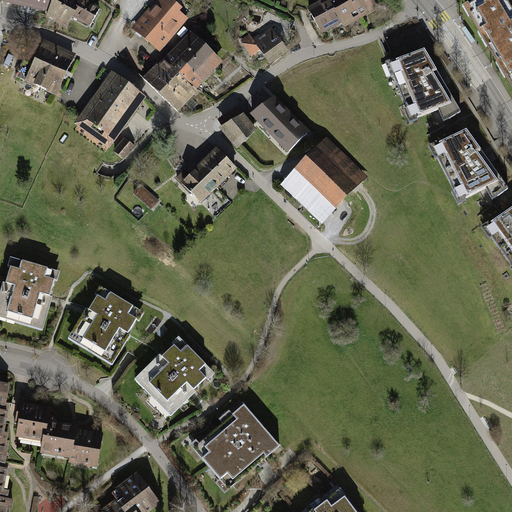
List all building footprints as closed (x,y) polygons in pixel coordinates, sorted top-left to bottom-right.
[(4,0),(49,11),(52,0),(4,0)] [(47,17),(56,22),(68,0),(52,0),(49,11),(47,17)] [(80,0),(68,0),(56,22),(67,27),(73,17),(90,26),(99,10),(80,0)] [(161,0),(136,30),(160,50),(185,19),(162,0),(161,0)] [(330,0),(325,0),(308,10),(321,32),(341,20),(330,0)] [(330,0),(341,20),(343,24),(358,16),(350,0),(330,0)] [(372,0),(350,0),(358,16),(376,6),(372,0)] [(484,39),(511,22),(511,13),(504,0),(476,0),(468,5),(472,13),(469,14),(484,39)] [(503,69),(511,63),(511,22),(484,39),(503,69)] [(260,49),(270,63),(287,51),(271,29),(254,41),(249,34),(242,40),(253,54),(260,49)] [(166,61),(194,87),(218,62),(202,47),(204,45),(198,39),(196,41),(189,35),(166,61)] [(16,77),(57,96),(74,60),(43,45),(34,65),(23,60),(16,77)] [(460,112),(424,50),(392,62),(397,73),(394,75),(406,109),(410,107),(415,118),(443,107),(449,118),(460,112)] [(187,94),(194,87),(166,61),(159,68),(157,66),(144,80),(177,110),(190,97),(187,94)] [(511,63),(503,69),(511,84),(511,63)] [(78,123),(108,145),(143,96),(113,75),(78,123)] [(271,98),(251,113),(258,120),(260,118),(274,133),(290,118),(271,98)] [(222,127),(238,147),(254,131),(242,116),(222,127)] [(290,118),(274,133),(290,149),(306,134),(290,118)] [(508,188),(466,130),(436,145),(441,155),(438,157),(454,190),(457,188),(463,199),(490,185),(497,196),(508,188)] [(114,151),(124,159),(134,146),(125,138),(114,151)] [(288,181),(325,217),(360,180),(324,145),(288,181)] [(217,150),(198,167),(217,187),(235,169),(217,150)] [(217,187),(198,167),(181,184),(199,203),(217,187)] [(159,200),(141,184),(133,193),(151,209),(159,200)] [(511,207),(487,225),(494,235),(492,237),(511,266),(511,207)] [(7,284),(0,309),(0,310),(39,322),(47,295),(50,296),(54,280),(52,279),(54,270),(14,259),(12,268),(10,267),(5,284),(7,284)] [(90,312),(76,335),(111,356),(126,332),(128,333),(137,319),(134,317),(139,309),(103,288),(98,297),(96,296),(88,310),(90,312)] [(163,359),(143,378),(172,407),(192,388),(194,390),(206,378),(204,376),(211,370),(182,340),(175,347),(173,345),(161,357),(163,359)] [(206,454),(200,459),(217,479),(222,476),(231,486),(278,445),(242,404),(197,444),(206,454)] [(18,425),(17,436),(34,439),(34,440),(44,441),(47,417),(48,408),(19,405),(18,413),(15,412),(13,424),(18,425)] [(102,435),(76,432),(77,427),(56,424),(56,418),(47,417),(44,441),(42,453),(51,454),(51,452),(58,453),(58,455),(70,456),(69,461),(78,462),(78,461),(87,462),(86,464),(98,465),(102,435)] [(103,511),(144,511),(158,501),(152,493),(145,484),(136,473),(116,488),(123,497),(118,500),(117,499),(102,510),(103,511)] [(356,511),(340,490),(310,511),(356,511)] [(0,511),(4,511),(5,508),(11,508),(12,499),(6,498),(0,497),(0,511)]
